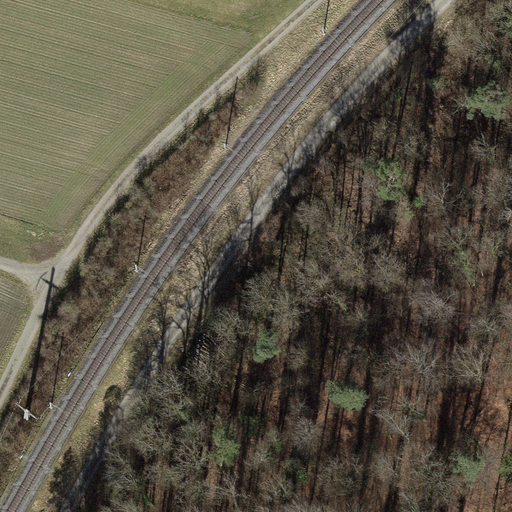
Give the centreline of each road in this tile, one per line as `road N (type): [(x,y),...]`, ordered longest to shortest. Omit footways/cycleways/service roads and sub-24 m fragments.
road 1 (track): [(64,511),(114,416),(254,205),(385,47),(438,0)]
road 2 (track): [(0,401),(49,295),(115,194),(329,0)]
